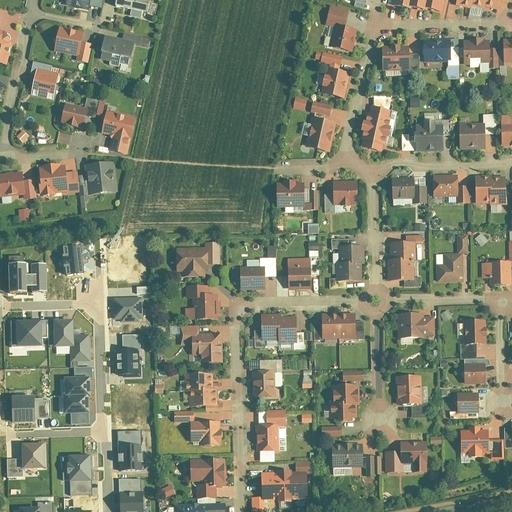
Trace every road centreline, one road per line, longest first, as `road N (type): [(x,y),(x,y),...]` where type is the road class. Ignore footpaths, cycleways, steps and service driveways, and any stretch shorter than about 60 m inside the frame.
road 1 (residential): [(376,304),(252,307),(236,321),(242,511)]
road 2 (residential): [(31,15),(0,157)]
road 3 (residential): [(511,164),(371,173)]
road 4 (residential): [(342,164),(374,28)]
road 5 (residential): [(374,28),(509,24)]
road 6 (residential): [(371,173),(376,304)]
road 7 (residential): [(103,305),(106,431)]
road 8 (residential): [(498,304),(376,304)]
